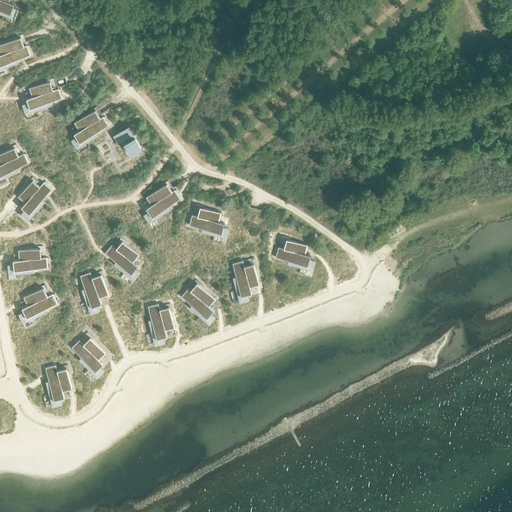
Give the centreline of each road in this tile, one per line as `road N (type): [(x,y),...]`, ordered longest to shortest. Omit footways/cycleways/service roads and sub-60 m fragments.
road 1 (track): [(381,0),(189,162)]
road 2 (track): [(511,69),(423,97),(374,102),(335,83),(287,78)]
road 3 (track): [(111,68),(171,40),(287,78)]
road 4 (track): [(511,199),(429,223),(363,263)]
